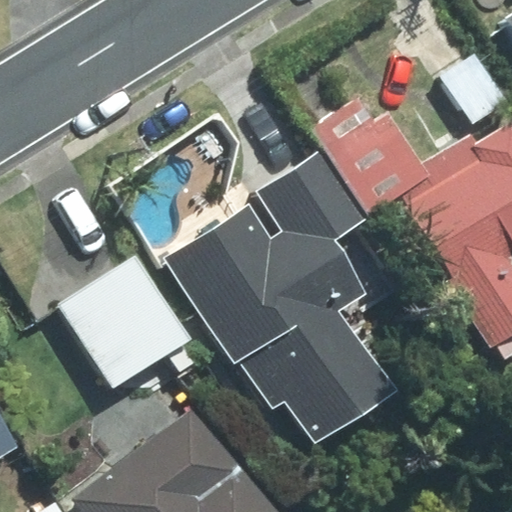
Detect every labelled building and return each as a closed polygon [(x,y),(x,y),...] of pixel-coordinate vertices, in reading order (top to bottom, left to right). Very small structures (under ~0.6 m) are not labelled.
[(511,4),(486,21),(511,63),(511,4)] [(461,131),(410,164),(378,113),(308,158),(352,227),(383,206),(473,346),(511,320),(511,121),(508,116),(468,142),(461,131)] [(247,197),(154,257),(284,460),(377,400),(325,318),(354,300),(320,247),(352,227),(308,158),(247,197)] [(125,258),(47,307),(102,394),(180,345),(125,258)] [(60,511),(253,511),(169,410),(54,504),(60,511)] [(52,511),(39,492),(10,511),(52,511)]
